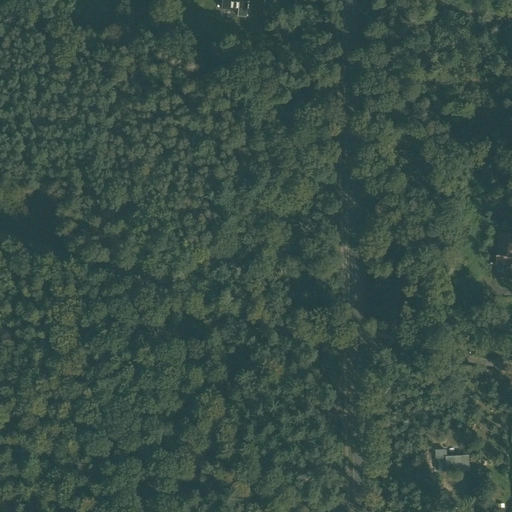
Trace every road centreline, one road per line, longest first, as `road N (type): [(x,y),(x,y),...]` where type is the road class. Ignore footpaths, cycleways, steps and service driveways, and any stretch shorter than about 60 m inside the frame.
road 1 (secondary): [(349,0),(361,511)]
road 2 (track): [(343,339),(281,328),(0,234)]
road 3 (track): [(144,283),(152,511)]
road 4 (track): [(511,164),(351,136)]
